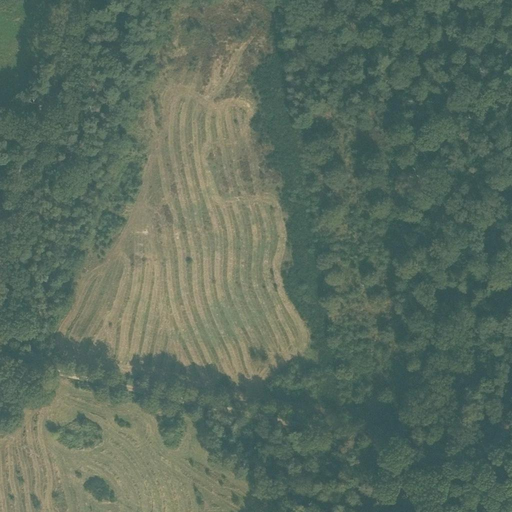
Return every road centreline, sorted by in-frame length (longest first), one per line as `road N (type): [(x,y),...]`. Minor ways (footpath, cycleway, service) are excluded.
road 1 (track): [(511,469),(0,362)]
road 2 (unclassified): [(0,245),(76,0)]
